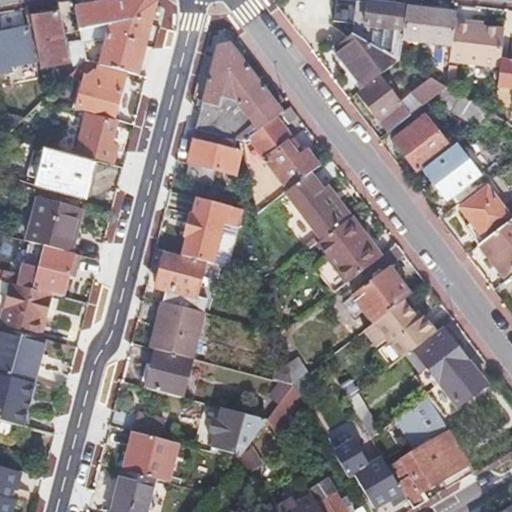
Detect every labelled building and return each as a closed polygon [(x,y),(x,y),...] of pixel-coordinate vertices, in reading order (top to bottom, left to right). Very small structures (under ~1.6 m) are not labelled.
[(119,0),(75,7),(79,31),(109,25),(99,65),(125,72),(137,75),(155,4),(151,0),(119,0)] [(332,0),(307,0),(305,20),(330,24),(332,0)] [(353,26),(356,2),(337,0),(335,0),(332,23),(353,26)] [(353,26),(351,37),(398,63),(403,31),(405,9),(356,2),(353,26)] [(405,9),(403,31),(428,34),(426,44),(451,47),(454,24),(455,15),(406,8),(405,9)] [(67,64),(56,13),(30,18),(40,70),(67,64)] [(451,47),(449,62),(499,68),(500,63),(503,31),(454,24),(451,47)] [(85,61),(99,65),(109,25),(79,31),(80,39),(85,61)] [(0,69),(34,63),(28,30),(0,35),(0,69)] [(333,50),(363,90),(380,77),(398,63),(351,37),(333,50)] [(75,70),(85,61),(80,39),(69,41),(75,70)] [(220,138),(242,143),(250,137),(282,113),(229,43),(215,46),(193,131),(194,131),(220,138)] [(122,85),(125,72),(99,65),(85,61),(75,70),(66,79),(70,81),(63,108),(113,120),(120,92),(107,89),(109,82),(122,85)] [(499,68),(497,87),(511,89),(511,64),(500,63),(499,68)] [(355,96),(385,135),(433,98),(446,89),(429,81),(412,94),(411,92),(399,102),(380,77),(363,90),(355,96)] [(120,92),(122,85),(109,82),(107,89),(120,92)] [(494,116),(446,89),(433,98),(446,106),(444,111),(449,113),(449,115),(476,129),(486,122),(494,116)] [(511,126),(494,116),(486,122),(511,137),(511,126)] [(109,147),(114,125),(85,117),(75,155),(111,164),(116,148),(109,147)] [(395,146),(416,173),(448,150),(424,118),(405,132),(408,137),(395,146)] [(219,141),(220,138),(194,131),(186,163),(188,164),(185,174),(219,183),(222,173),(234,177),(240,155),(231,153),(233,145),(219,141)] [(242,143),(256,215),(284,193),(308,175),(317,168),(305,153),(297,159),(276,132),(253,150),(250,137),(242,143)] [(408,137),(405,132),(391,142),(395,146),(408,137)] [(450,199),(456,207),(461,203),(489,182),(490,181),(481,174),(478,176),(456,148),(423,174),(445,203),(450,199)] [(84,199),(93,161),(46,149),(36,186),(84,199)] [(284,193),(320,241),(349,219),(325,188),(320,191),(308,175),(284,193)] [(0,226),(16,230),(22,203),(18,202),(19,195),(0,190),(0,226)] [(486,190),(458,211),(469,225),(483,243),(510,222),(486,190)] [(38,199),(27,243),(43,247),(70,254),(81,210),(38,199)] [(346,284),(380,258),(368,243),(350,220),(349,219),(320,241),(316,244),(328,261),(346,284)] [(483,243),(478,246),(482,251),(488,259),(493,266),(503,278),(511,271),(511,220),(510,222),(483,243)] [(469,225),(465,228),(478,247),(478,246),(483,243),(469,225)] [(482,251),(478,246),(478,247),(465,256),(470,263),(474,260),(482,251)] [(0,281),(11,284),(50,295),(62,298),(70,268),(75,270),(78,256),(70,254),(43,247),(37,268),(23,265),(22,268),(13,265),(10,273),(0,270),(0,281)] [(195,300),(204,263),(163,253),(154,289),(164,292),(161,304),(169,306),(202,315),(205,302),(195,300)] [(493,266),(488,259),(484,262),(489,269),(493,266)] [(314,272),(332,295),(346,284),(328,261),(314,272)] [(401,302),(408,297),(387,270),(382,273),(377,271),(370,277),(371,282),(351,297),(362,313),(371,324),(401,302)] [(0,324),(0,328),(38,338),(50,295),(11,284),(0,324)] [(353,319),(362,313),(351,297),(341,304),(353,319)] [(412,316),(401,302),(371,324),(387,344),(377,352),(389,368),(406,355),(434,334),(421,317),(416,321),(412,316)] [(198,363),(210,317),(202,315),(169,306),(157,352),(190,361),(198,363)] [(417,312),(412,316),(416,321),(421,317),(417,312)] [(0,328),(0,374),(6,376),(32,383),(43,340),(38,338),(0,328)] [(484,387),(440,329),(434,334),(406,355),(420,373),(413,378),(443,418),(484,387)] [(287,370),(290,386),(305,374),(289,349),(283,352),(287,370)] [(181,398),(190,361),(157,352),(155,352),(145,389),(181,398)] [(275,382),(290,386),(287,370),(258,364),(254,377),(275,382)] [(6,376),(0,374),(0,420),(22,427),(33,384),(32,383),(6,376)] [(315,388),(306,374),(305,374),(290,386),(299,400),(315,388)] [(267,395),(278,402),(290,386),(275,382),(267,395)] [(278,402),(265,420),(273,434),(299,401),(299,400),(290,386),(278,402)] [(347,401),(358,418),(370,439),(378,433),(355,394),(347,401)] [(389,469),(413,510),(428,501),(423,492),(440,482),(446,490),(472,474),(425,397),(396,419),(415,454),(389,469)] [(240,454),(256,432),(265,420),(221,409),(217,422),(212,421),(209,432),(215,434),(210,453),(236,460),(240,454)] [(137,414),(132,433),(158,440),(163,420),(137,414)] [(166,483),(176,444),(158,440),(132,433),(122,472),(152,480),(166,483)] [(401,494),(379,458),(367,466),(356,449),(341,458),(374,510),(401,494)] [(19,473),(0,468),(0,511),(10,511),(14,500),(12,500),(12,499),(9,498),(12,490),(14,491),(19,473)] [(143,511),(152,480),(122,472),(111,511),(143,511)] [(98,478),(89,507),(100,510),(109,482),(98,478)] [(199,492),(210,495),(217,485),(201,481),(199,492)] [(217,485),(210,495),(215,502),(224,496),(217,485)] [(339,501),(329,485),(316,493),(327,511),(345,511),(345,510),(351,506),(345,497),(339,501)] [(274,511),(321,511),(307,489),(292,498),(293,500),(274,511)]
